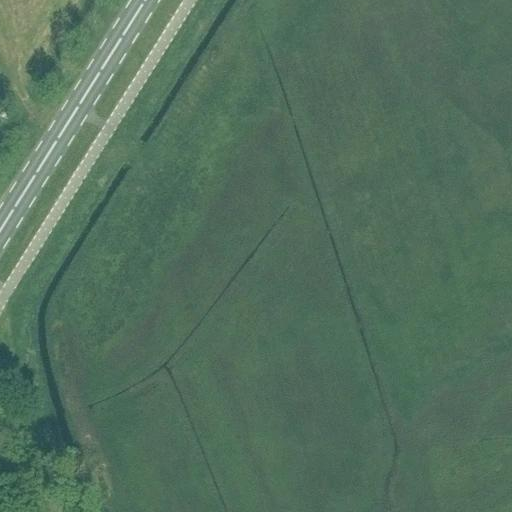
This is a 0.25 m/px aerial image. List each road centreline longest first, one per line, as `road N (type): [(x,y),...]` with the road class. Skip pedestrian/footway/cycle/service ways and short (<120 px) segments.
road 1 (primary): [(0,230),(144,0)]
road 2 (track): [(39,511),(31,421),(0,314)]
